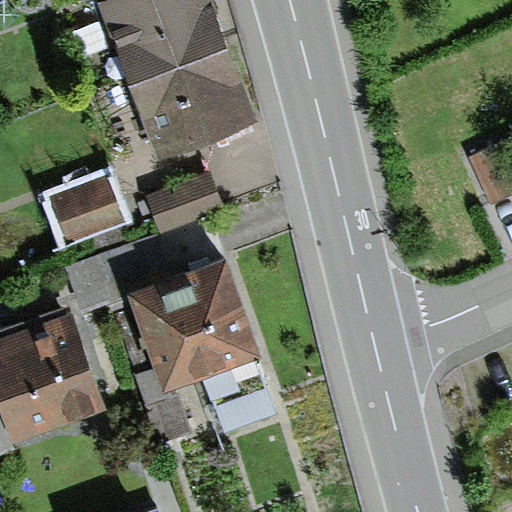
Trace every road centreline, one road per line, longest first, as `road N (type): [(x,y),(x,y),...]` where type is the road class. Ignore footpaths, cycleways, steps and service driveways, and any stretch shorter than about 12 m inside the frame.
road 1 (tertiary): [(288,0),(375,344)]
road 2 (tertiary): [(375,344),(422,511)]
road 3 (residential): [(375,344),(511,289)]
